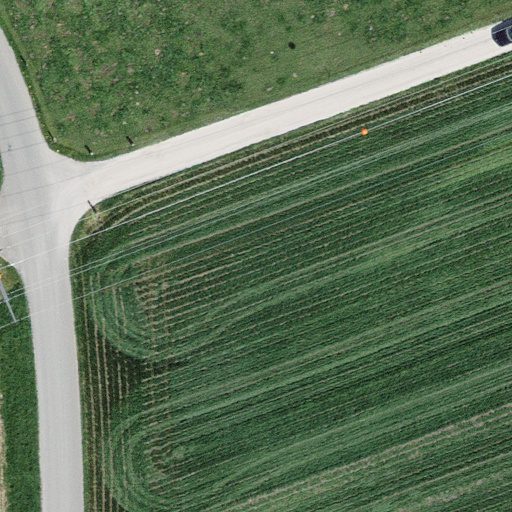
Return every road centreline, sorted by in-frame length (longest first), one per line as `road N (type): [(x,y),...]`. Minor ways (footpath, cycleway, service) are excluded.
road 1 (track): [(42,202),(511,31)]
road 2 (unclassified): [(0,61),(42,202),(60,361),(64,511)]
